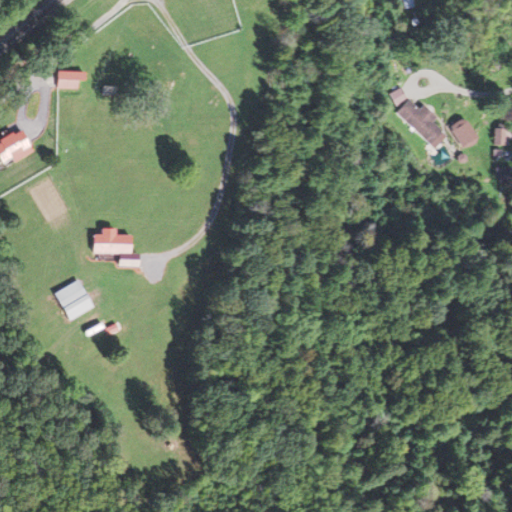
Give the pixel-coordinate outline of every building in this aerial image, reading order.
[(395,0),(396,8),(409,8),(408,0),(395,0)] [(187,38),(212,30),(204,2),(179,9),(187,38)] [(87,81),(87,72),(59,72),(59,89),(80,89),(80,81),(87,81)] [(435,121),(439,118),(426,104),(420,109),(410,99),(397,112),(431,146),(446,132),(435,121)] [(479,139),(465,119),(452,128),(467,148),(479,139)] [(0,138),(0,161),(0,163),(32,154),(26,131),(0,138)] [(70,320),(95,308),(81,281),(56,294),(70,320)]
